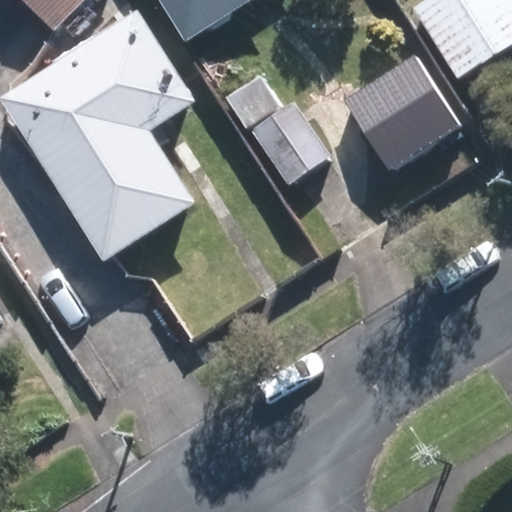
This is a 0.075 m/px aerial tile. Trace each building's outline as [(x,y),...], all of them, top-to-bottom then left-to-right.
[(97,0),(31,0),(65,33),(97,0)] [(165,0),(189,38),(251,0),(165,0)] [(511,48),(511,0),(432,0),(414,12),(459,82),(511,48)] [(201,97),(145,8),(9,92),(109,256),(198,199),(153,128),(201,97)] [(411,56),(343,98),(386,167),(454,125),(411,56)] [(339,159),(303,104),(260,132),(296,188),(339,159)] [(0,332),(12,325),(0,305),(0,332)]
